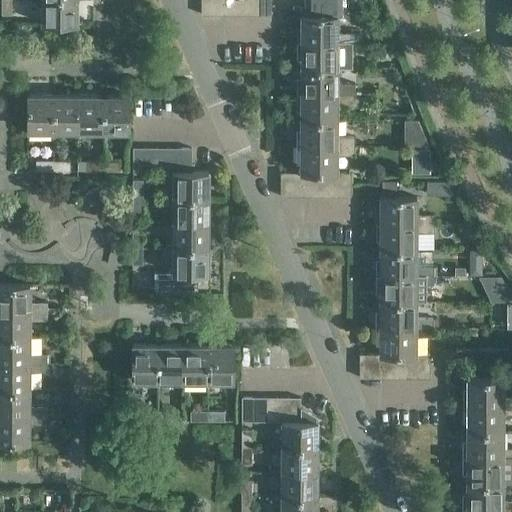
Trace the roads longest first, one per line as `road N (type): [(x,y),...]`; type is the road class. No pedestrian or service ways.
road 1 (residential): [(174,0),(394,511)]
road 2 (secondary): [(439,0),(511,164)]
